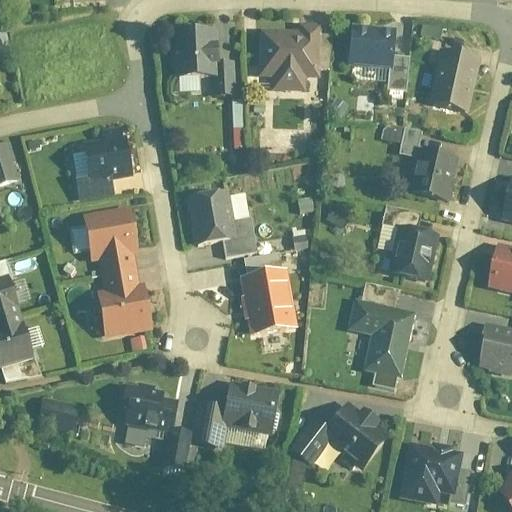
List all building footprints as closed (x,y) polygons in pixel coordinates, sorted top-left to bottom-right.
[(173,36),(175,93),(210,92),(210,107),(238,107),(236,70),(216,70),(215,35),(173,36)] [(385,98),(408,100),(411,66),(394,64),(397,38),(354,35),(350,76),(387,79),(385,98)] [(307,103),(307,86),(320,86),(320,76),(332,77),(332,43),(321,43),(321,40),(259,39),(258,84),(273,85),(272,102),(307,103)] [(441,58),(429,112),(469,120),(481,66),(441,58)] [(330,121),(338,126),(348,113),(340,108),(330,121)] [(309,111),(309,129),(324,129),(324,111),(309,111)] [(403,114),(401,134),(415,135),(417,115),(403,114)] [(405,140),(401,161),(419,165),(423,144),(405,140)] [(126,145),(83,153),(90,189),(132,181),(126,145)] [(233,150),(222,159),(234,175),(245,167),(233,150)] [(0,194),(19,190),(10,153),(0,155),(0,194)] [(412,203),(449,211),(459,168),(422,160),(412,203)] [(76,193),(78,212),(113,208),(110,188),(76,193)] [(223,253),(226,269),(257,264),(251,226),(236,228),(231,202),(189,209),(197,257),(223,253)] [(335,214),(325,231),(342,241),(351,224),(335,214)] [(422,223),(389,215),(384,238),(403,242),(393,283),(427,291),(438,244),(418,239),(422,223)] [(94,267),(101,266),(108,300),(102,302),(110,345),(154,337),(146,293),(138,294),(132,262),(141,260),(134,223),(87,232),(94,267)] [(293,245),(296,257),(310,254),(307,241),(293,245)] [(511,255),(502,252),(490,293),(511,299),(511,255)] [(6,268),(0,269),(0,285),(10,283),(6,268)] [(288,272),(241,280),(250,339),(297,331),(288,272)] [(0,374),(34,366),(25,331),(16,333),(13,320),(21,318),(13,285),(0,288),(0,374)] [(399,299),(367,291),(363,305),(396,313),(399,299)] [(418,321),(380,312),(356,307),(349,338),(373,344),(366,373),(404,382),(418,321)] [(511,342),(488,338),(480,375),(511,381),(511,342)] [(37,368),(1,375),(4,390),(40,383),(37,368)] [(200,412),(192,450),(226,457),(230,436),(272,445),(280,402),(233,393),(228,418),(200,412)] [(129,398),(121,432),(170,443),(178,409),(129,398)] [(47,407),(41,434),(75,442),(81,415),(47,407)] [(322,432),(298,464),(320,482),(338,459),(350,468),(361,476),(388,442),(350,412),(330,438),(322,432)] [(169,449),(163,471),(178,475),(184,453),(169,449)] [(455,506),(463,463),(410,453),(400,506),(430,511),(437,511),(439,503),(455,506)] [(457,511),(459,511),(470,511),(476,483),(462,480),(457,511)] [(511,511),(511,488),(500,498),(511,511)]
